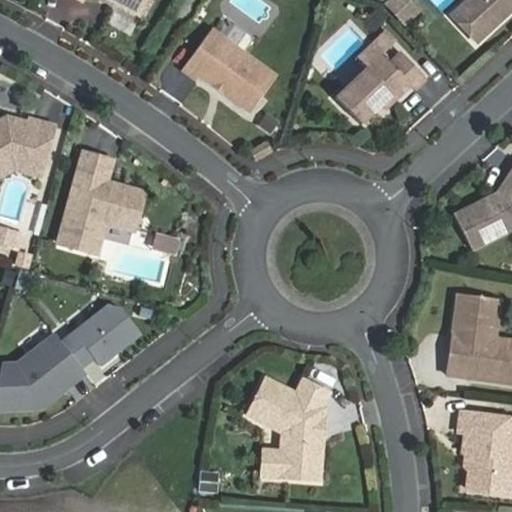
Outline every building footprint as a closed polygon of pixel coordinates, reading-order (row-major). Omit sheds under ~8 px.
[(112,0),(113,0),(138,14),(145,0),(112,0)] [(403,0),(393,0),(388,4),(405,23),(416,13),(403,0)] [(511,0),(468,0),(454,14),(478,40),(511,9),(511,0)] [(372,12),(365,19),(374,28),(381,22),(372,12)] [(211,30),(182,69),(196,79),(199,75),(249,112),(275,77),(211,30)] [(382,53),(335,97),(360,124),(381,105),(391,96),(395,100),(410,86),(414,90),(426,79),(401,52),(390,62),(382,53)] [(385,109),(395,100),(391,96),(381,105),(385,109)] [(0,121),(0,169),(14,162),(10,155),(22,148),(27,157),(44,162),(53,127),(29,120),(28,124),(7,118),(0,121)] [(266,142),(250,151),(255,160),(272,151),(266,142)] [(83,153),(58,243),(95,253),(104,222),(133,230),(143,193),(105,182),(111,161),(83,153)] [(511,171),(496,195),(453,217),(470,251),(511,229),(511,171)] [(0,229),(0,244),(10,247),(14,233),(0,229)] [(160,252),(164,238),(154,235),(150,250),(160,252)] [(178,242),(164,238),(160,252),(174,256),(178,242)] [(499,301),(457,295),(452,335),(459,336),(458,346),(450,345),(447,375),(511,384),(511,380),(511,340),(494,338),(499,301)] [(61,343),(80,368),(93,358),(99,366),(139,334),(119,307),(108,306),(61,343)] [(28,356),(28,364),(4,364),(0,379),(0,410),(32,414),(42,404),(49,402),(65,389),(60,384),(80,368),(61,343),(54,335),(28,356)] [(459,336),(452,335),(450,345),(458,346),(459,336)] [(60,384),(65,389),(85,374),(80,368),(60,384)] [(280,452),(278,477),(318,480),(321,440),(315,433),(316,423),(322,418),(323,408),(320,406),(327,392),(302,379),(295,394),(264,379),(247,415),(282,432),(280,452)] [(511,463),(511,419),(461,413),(459,432),(465,433),(463,452),(466,453),(478,454),(478,461),(470,466),(467,489),(508,495),(511,463)] [(261,476),(278,477),(280,452),(263,451),(261,476)] [(478,454),(466,453),(464,466),(470,466),(478,461),(478,454)] [(201,472),(198,491),(213,494),(216,474),(201,472)]
